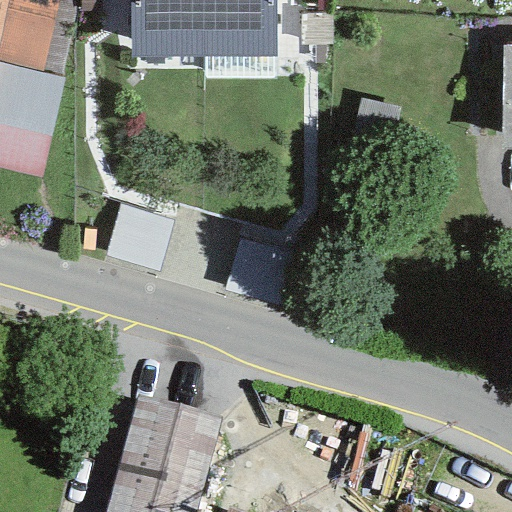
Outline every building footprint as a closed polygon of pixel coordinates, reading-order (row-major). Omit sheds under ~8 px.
[(6,0),(0,27),(0,167),(41,176),(64,75),(59,74),(73,11),(73,1),(70,0),(6,0)] [(274,0),(128,0),(129,55),(274,54),(274,0)] [(511,43),(501,43),(501,147),(511,146),(511,43)] [(124,186),(112,236),(164,248),(175,197),(124,186)] [(242,223),(232,273),(282,283),(293,234),(242,223)] [(198,511),(220,434),(135,411),(107,511),(198,511)]
